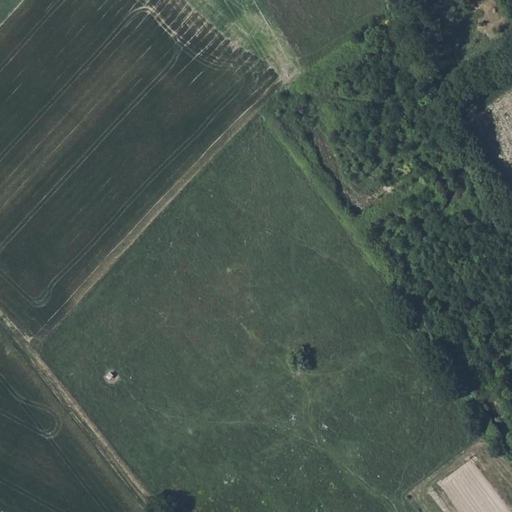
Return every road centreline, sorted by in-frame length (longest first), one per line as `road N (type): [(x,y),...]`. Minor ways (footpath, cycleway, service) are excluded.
road 1 (track): [(0,323),(155,511)]
road 2 (track): [(401,0),(511,212)]
